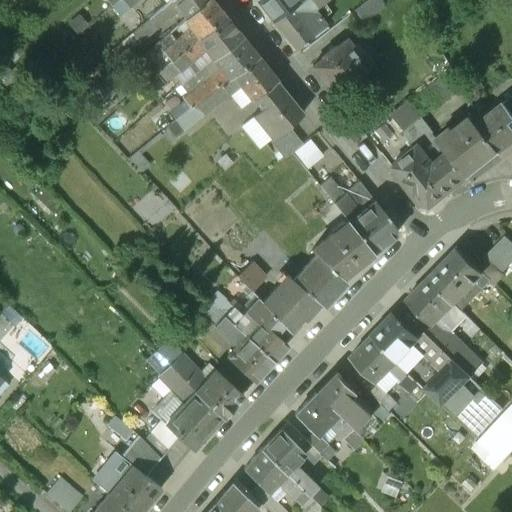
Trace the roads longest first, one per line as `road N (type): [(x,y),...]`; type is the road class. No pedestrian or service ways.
road 1 (residential): [(171,511),(428,239)]
road 2 (residential): [(233,0),(428,239)]
